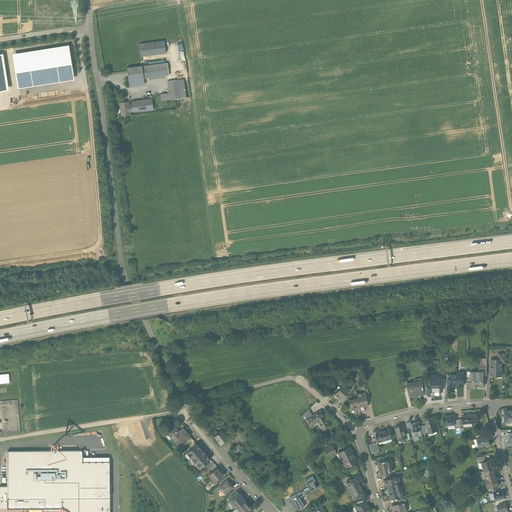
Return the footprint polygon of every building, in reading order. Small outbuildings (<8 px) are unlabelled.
[(164,41),(139,44),(141,57),(165,53),(164,41)] [(67,45),(13,54),(19,88),(73,80),(67,45)] [(3,54),(0,54),(0,91),(8,90),(3,54)] [(167,63),(127,68),(129,87),(144,84),(143,79),(169,75),(167,63)] [(183,80),(168,82),(169,93),(161,95),(161,101),(185,98),(183,80)] [(152,98),(131,101),(132,104),(128,105),(127,101),(119,103),(121,116),(130,115),(129,112),(133,111),(133,112),(153,109),(152,98)] [(479,372),(470,372),(470,383),(470,388),(475,388),(476,388),(476,386),(479,386),(479,387),(484,387),(484,376),(484,367),(487,367),(487,358),(479,358),(479,372)] [(498,360),(490,360),(490,364),(491,364),(491,369),(490,369),(490,375),(493,375),(493,376),(495,377),(496,377),(497,376),(498,374),(502,374),(502,367),(502,363),(502,360),(498,360)] [(431,394),(431,395),(440,395),(440,394),(441,394),(441,378),(441,374),(440,374),(437,374),(437,376),(431,376),(431,389),(431,394)] [(457,386),(457,375),(450,375),(450,379),(447,379),(447,391),(454,391),(454,386),(457,386)] [(407,385),(407,388),(409,398),(409,397),(424,395),(423,388),(423,387),(422,378),(421,379),(415,380),(416,383),(407,385)] [(343,384),(334,394),(340,399),(340,400),(345,394),(349,389),(343,384)] [(365,393),(356,395),(357,399),(360,412),(364,411),(364,407),(368,407),(366,396),(365,393)] [(345,394),(340,400),(340,399),(339,400),(342,403),(346,398),(347,396),(345,394)] [(357,399),(349,401),(351,410),(355,409),(356,413),(360,412),(357,399)] [(17,400),(1,402),(4,433),(20,432),(17,400)] [(308,409),(303,414),(306,419),(312,416),(308,409)] [(511,410),(505,411),(505,417),(502,417),(502,423),(511,423),(511,421),(511,420),(511,410)] [(312,416),(306,419),(310,426),(311,426),(310,424),(317,420),(323,430),(329,426),(327,422),(326,422),(323,416),(324,416),(321,411),(312,416)] [(468,416),(462,417),(462,420),(462,424),(463,424),(472,423),(472,419),(473,419),(473,414),(468,415),(468,416)] [(453,416),(443,417),(444,425),(454,424),(454,420),(453,416)] [(433,418),(424,420),(426,425),(428,433),(428,434),(428,433),(432,432),(432,433),(436,432),(434,423),(433,418)] [(221,419),(208,429),(214,436),(217,433),(215,430),(224,423),(221,419)] [(418,422),(411,424),(413,432),(411,432),(413,438),(422,436),(422,435),(420,430),(421,430),(420,427),(418,422)] [(403,425),(395,427),(398,441),(406,439),(407,438),(405,434),(403,425)] [(183,428),(179,432),(174,426),(167,432),(167,433),(168,432),(173,437),(171,438),(178,446),(183,442),(189,436),(183,428)] [(389,430),(380,432),(380,431),(375,433),(378,443),(379,442),(378,441),(387,439),(387,440),(392,439),(389,429),(389,430)] [(217,433),(214,436),(221,444),(228,439),(225,436),(227,435),(225,432),(223,433),(221,430),(217,433)] [(189,436),(183,442),(188,447),(194,442),(189,436)] [(488,436),(476,439),(479,447),(479,448),(483,446),(490,445),(488,436)] [(148,459),(137,437),(127,443),(139,464),(148,459)] [(377,443),(369,445),(372,454),(379,451),(377,443)] [(190,449),(186,453),(187,452),(191,457),(191,458),(201,449),(196,444),(190,449)] [(238,444),(234,448),(239,455),(244,451),(238,444)] [(332,446),(324,450),(327,456),(335,452),(332,446)] [(349,447),(338,453),(339,452),(342,458),(341,459),(346,467),(357,461),(353,455),(352,455),(350,452),(351,451),(349,447)] [(201,449),(191,458),(192,457),(196,462),(195,463),(205,454),(201,449)] [(59,452),(52,452),(45,452),(44,452),(37,452),(30,453),(30,452),(29,452),(29,453),(22,453),(22,452),(22,453),(15,453),(15,452),(14,452),(14,453),(7,453),(7,452),(7,453),(7,458),(6,458),(6,459),(7,459),(7,464),(6,464),(6,465),(7,465),(7,470),(6,470),(7,470),(7,476),(6,476),(7,476),(7,481),(7,482),(7,487),(0,486),(0,508),(61,508),(65,509),(69,511),(110,511),(109,463),(82,463),(82,458),(82,452),(81,452),(75,452),(74,452),(67,452),(60,452),(59,452)] [(210,460),(205,454),(195,463),(196,463),(200,467),(199,468),(200,468),(204,465),(210,460)] [(383,461),(378,462),(381,474),(382,474),(388,472),(392,471),(391,466),(390,467),(388,460),(389,460),(389,459),(383,461)] [(486,461),(482,462),(484,471),(493,469),(491,460),(486,461)] [(212,462),(206,467),(211,472),(216,467),(216,468),(217,467),(212,462)] [(216,468),(216,467),(211,472),(208,475),(215,482),(223,475),(216,468)] [(493,469),(484,471),(487,480),(486,480),(488,489),(499,486),(497,477),(496,477),(493,469)] [(359,474),(352,478),(355,483),(358,481),(362,479),(359,474)] [(309,487),(289,498),(290,501),(292,501),(297,509),(304,506),(299,497),(317,488),(313,481),(315,480),(312,476),(305,480),(309,487)] [(397,476),(384,480),(385,485),(387,484),(399,481),(397,476)] [(358,481),(355,483),(352,478),(350,479),(351,482),(348,483),(356,497),(355,498),(365,493),(363,489),(362,489),(361,489),(360,487),(361,487),(361,486),(361,485),(358,481)] [(227,480),(222,484),(221,484),(218,487),(222,491),(223,490),(225,493),(224,494),(225,494),(233,487),(227,480)] [(399,481),(387,484),(391,499),(396,498),(397,498),(402,497),(402,496),(399,486),(400,486),(399,481)] [(499,490),(496,491),(497,492),(494,493),(495,499),(504,496),(503,491),(499,491),(499,490)] [(245,501),(237,491),(228,499),(232,504),(233,502),(237,507),(238,507),(245,501)] [(245,501),(238,507),(237,507),(235,509),(237,511),(250,511),(253,509),(245,501)] [(359,504),(355,506),(357,510),(356,510),(356,511),(367,511),(370,511),(370,510),(371,510),(368,504),(367,505),(365,501),(359,504)] [(400,504),(394,505),(392,506),(391,506),(391,507),(392,507),(392,509),(394,511),(400,511),(407,510),(406,506),(405,502),(400,504)] [(506,503),(501,504),(500,503),(496,504),(498,511),(508,510),(506,503)]
